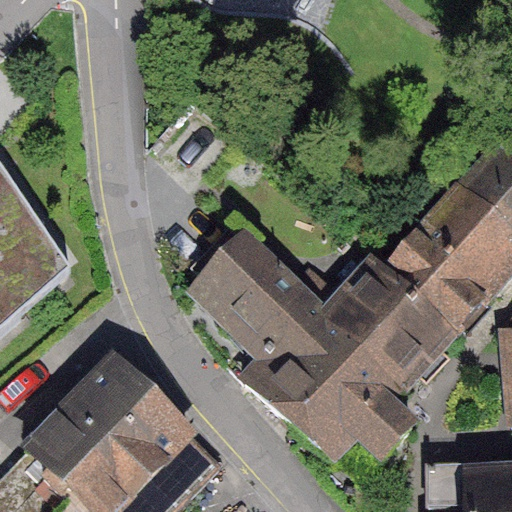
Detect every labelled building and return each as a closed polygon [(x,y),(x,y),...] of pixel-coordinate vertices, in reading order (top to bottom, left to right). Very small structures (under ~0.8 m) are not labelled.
[(511,144),(387,279),(455,341),(511,277),(511,144)] [(0,181),(0,355),(75,290),(0,181)] [(390,411),(404,397),(327,325),(316,315),(333,297),(314,278),(296,296),(246,250),(206,293),(276,357),(247,388),(333,467),(358,441),(384,465),(413,434),(390,411)] [(387,279),(378,270),(327,325),(404,397),(455,341),(387,279)] [(176,511),(213,478),(118,377),(27,462),(74,511),(176,511)] [(431,511),(511,511),(511,467),(431,475),(431,511)]
